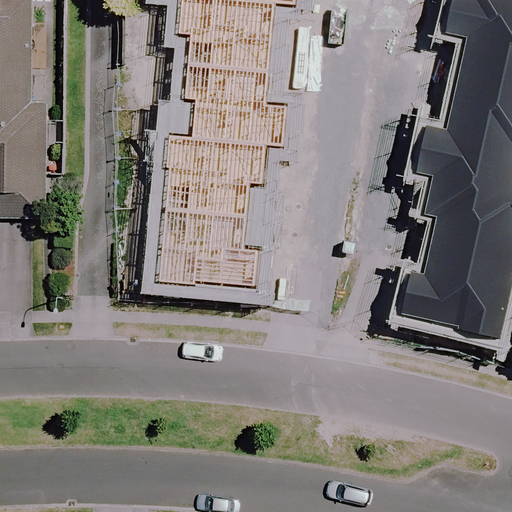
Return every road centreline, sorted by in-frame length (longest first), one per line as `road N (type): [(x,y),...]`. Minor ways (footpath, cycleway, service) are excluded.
road 1 (residential): [(0,377),(88,372),(228,382),(511,439)]
road 2 (residential): [(386,511),(252,486),(0,473)]
